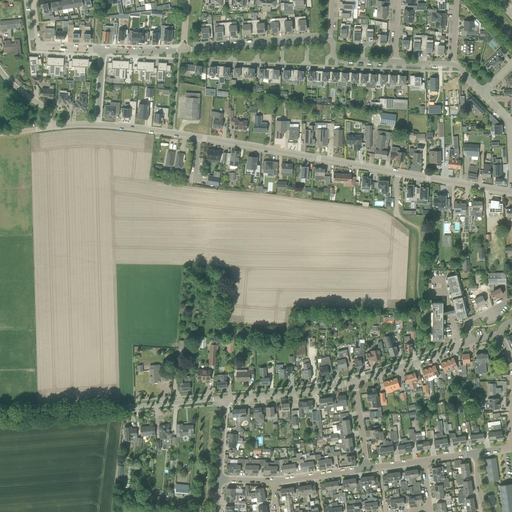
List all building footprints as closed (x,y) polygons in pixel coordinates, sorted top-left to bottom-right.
[(82,0),(83,6),(84,10),(84,9),(87,9),(92,8),(91,2),(92,2),(92,0),(82,0)] [(238,0),(238,6),(244,7),(244,8),(248,8),(248,7),(248,2),(245,1),(244,0),(238,0)] [(266,12),(266,0),(257,0),(257,5),(262,5),(261,12),(266,12)] [(266,0),(266,12),(270,11),(271,6),(275,6),(275,0),(266,0)] [(305,8),(305,1),(305,0),(304,0),(296,0),(292,0),(292,1),(293,1),(293,6),(292,6),(293,10),(294,10),(304,9),(305,8)] [(354,9),(354,0),(344,0),(345,4),(342,3),(342,8),(344,8),(354,9)] [(378,1),(377,17),(387,18),(387,6),(384,6),(385,1),(378,1)] [(131,13),(149,10),(149,9),(156,8),(155,2),(144,4),(144,6),(130,8),(131,13)] [(53,11),(52,5),(49,6),(48,3),(43,4),(43,7),(42,7),(42,11),(43,11),(44,11),(44,13),(45,13),(49,12),(50,15),(53,15),(53,11)] [(341,17),(346,18),(353,18),(354,9),(344,8),(344,13),(341,13),(341,17)] [(404,9),(403,22),(412,22),(413,9),(404,9)] [(436,17),(436,22),(436,27),(444,28),(445,14),(436,13),(436,14),(432,13),(432,17),(436,17)] [(299,30),(302,30),(306,30),(306,20),(301,20),(301,16),(294,17),(295,30),(299,29),(299,30)] [(287,17),(281,18),(282,31),(285,30),(285,31),(292,31),(292,21),(287,21),(287,17)] [(279,31),(282,31),(281,18),(275,18),(275,22),(270,23),(271,32),(279,32),(279,31)] [(20,19),(5,21),(0,21),(0,23),(1,30),(21,27),(20,19)] [(474,23),(474,21),(472,21),(470,19),(467,21),(464,21),(464,22),(463,24),(464,25),(464,30),(466,30),(466,34),(477,35),(477,28),(476,28),(477,26),(474,23)] [(79,30),(74,30),(74,24),(73,24),(73,20),(68,20),(68,24),(69,24),(68,37),(73,37),(73,39),(79,39),(79,37),(79,30)] [(254,33),(253,20),(247,21),(247,25),(243,25),(244,35),(251,34),(251,33),(254,33)] [(254,33),(257,33),(257,34),(265,33),(264,23),(260,24),(259,20),(253,20),(254,33)] [(79,25),(79,30),(79,37),(84,37),(84,39),(90,40),(91,28),(90,28),(90,29),(85,28),(85,25),(84,25),(84,22),(80,22),(80,25),(79,25)] [(223,35),(226,35),(227,35),(226,22),(219,23),(220,27),(215,27),(216,37),(224,36),(223,35)] [(227,35),(230,35),(230,36),(237,35),(237,25),(232,26),(232,22),(226,22),(227,35)] [(117,35),(118,23),(114,23),(113,31),(109,30),(110,26),(105,26),(105,31),(103,31),(103,36),(104,36),(104,41),(110,41),(110,40),(113,40),(113,35),(117,35)] [(209,36),(213,36),(212,23),(206,24),(206,28),(201,28),(202,38),(210,37),(209,36)] [(345,23),(341,23),(340,38),(346,38),(346,40),(350,40),(350,29),(344,29),(345,23)] [(363,38),(364,24),(360,24),(360,28),(354,28),(354,40),(360,41),(360,38),(363,38)] [(368,24),(364,24),(363,38),(366,39),(366,41),(372,41),(373,29),(367,28),(368,24)] [(172,32),(172,30),(165,29),(166,26),(162,26),(161,33),(165,34),(164,40),(171,41),(172,37),(173,37),(173,32),(172,32)] [(51,36),(54,37),(55,29),(49,28),(45,28),(45,32),(46,32),(46,38),(51,38),(51,36)] [(68,34),(68,28),(63,28),(63,32),(56,31),(56,39),(65,39),(65,34),(68,34)] [(128,30),(119,29),(118,39),(125,40),(125,35),(128,35),(128,30)] [(383,35),(377,34),(376,45),(380,46),(380,44),(386,44),(387,29),(383,29),(383,35)] [(138,42),(139,32),(133,32),(133,31),(129,31),(129,30),(129,38),(129,37),(132,38),(132,42),(136,42),(138,42)] [(152,41),(159,41),(159,31),(150,31),(150,35),(153,35),(152,41)] [(145,33),(139,32),(138,42),(140,42),(140,43),(144,43),(145,39),(148,39),(149,32),(145,32),(145,33)] [(406,35),(403,34),(402,49),(408,49),(408,51),(411,51),(412,40),(406,40),(406,35)] [(420,49),(423,49),(424,35),(420,35),(420,39),(414,39),(413,51),(420,52),(420,49)] [(427,35),(424,35),(423,49),(426,50),(426,52),(432,52),(433,40),(427,39),(427,35)] [(15,55),(21,55),(20,40),(14,40),(15,43),(11,44),(10,40),(3,41),(3,43),(3,45),(4,45),(4,50),(11,49),(11,50),(14,49),(15,55)] [(440,45),(435,45),(434,56),(438,56),(438,54),(444,54),(444,40),(440,40),(440,45)] [(463,41),(463,55),(472,55),(473,42),(463,41)] [(499,55),(490,63),(488,61),(484,65),(488,69),(491,65),(495,69),(503,62),(500,59),(502,57),(507,52),(502,47),(497,52),(499,55)] [(37,75),(36,65),(38,65),(42,65),(41,59),(38,59),(38,56),(37,56),(37,57),(29,56),(31,75),(37,75)] [(55,74),(56,58),(48,57),(47,57),(47,66),(50,66),(49,74),(51,74),(51,76),(54,76),(54,75),(55,75),(55,74)] [(60,76),(61,66),(63,66),(64,66),(64,58),(56,58),(55,74),(55,75),(55,77),(58,78),(58,76),(60,76)] [(80,75),(81,59),(72,58),(73,58),(72,58),(72,61),(69,61),(69,67),(72,67),(75,67),(74,76),(79,77),(80,77),(80,75)] [(92,67),(92,62),(91,62),(89,62),(89,59),(81,59),(80,75),(85,75),(86,67),(88,67),(88,68),(92,68),(92,67)] [(120,77),(121,61),(113,60),(112,60),(112,63),(109,62),(108,62),(108,69),(112,69),(115,69),(114,77),(120,77)] [(125,79),(126,69),(128,69),(132,70),(132,64),(132,63),(132,64),(129,63),(129,61),(121,61),(120,77),(120,79),(124,79),(125,79)] [(145,80),(146,62),(138,62),(138,61),(137,61),(137,66),(134,66),(134,70),(137,70),(140,70),(139,79),(145,80)] [(150,81),(151,72),(153,73),(157,73),(157,68),(156,68),(154,68),(154,62),(146,62),(145,80),(145,82),(148,82),(148,80),(150,81)] [(163,81),(163,71),(166,71),(171,72),(171,65),(170,65),(167,65),(167,62),(166,63),(158,63),(157,80),(163,81)] [(206,67),(201,67),(201,66),(196,66),(196,65),(186,64),(185,71),(191,73),(196,75),(196,74),(201,75),(201,73),(206,74),(206,67)] [(219,78),(220,66),(215,66),(215,67),(210,67),(209,75),(215,75),(215,76),(219,77),(219,78)] [(219,78),(219,83),(224,83),(225,78),(229,78),(229,76),(229,68),(224,67),(224,66),(220,66),(219,78)] [(244,79),(244,67),(240,67),(240,68),(234,68),(234,76),(239,77),(243,78),(243,79),(244,79)] [(249,67),(244,67),(244,79),(248,78),(248,77),(254,77),(254,69),(249,68),(249,67)] [(268,80),(269,68),(264,68),(264,69),(259,69),(259,77),(264,78),(268,80)] [(269,68),(268,80),(269,80),(273,79),(273,78),(278,78),(279,70),(273,70),(273,69),(269,68)] [(293,81),(294,70),(289,69),(289,70),(284,70),(283,79),(289,79),(293,81)] [(298,70),(294,70),(293,81),(298,80),(298,79),(303,80),(303,71),(298,71),(298,70)] [(317,82),(318,82),(318,71),(314,71),(314,72),(308,71),(308,80),(313,80),(313,81),(317,82)] [(323,71),(318,71),(318,82),(322,81),(328,81),(328,80),(327,80),(328,72),(323,72),(323,71)] [(332,80),(332,81),(336,81),(337,81),(337,80),(337,73),(332,73),(332,72),(328,71),(328,72),(327,80),(328,80),(332,80)] [(336,81),(336,87),(342,87),(342,82),(347,82),(347,81),(347,73),(342,73),(342,72),(337,72),(337,73),(337,80),(337,81),(336,81)] [(356,82),(357,81),(356,81),(357,74),(352,73),(352,72),(347,72),(347,73),(347,81),(351,81),(351,82),(356,82)] [(357,73),(357,74),(356,81),(357,81),(361,82),(366,83),(366,82),(366,74),(361,74),(361,73),(357,73)] [(366,82),(366,83),(366,88),(370,88),(370,83),(375,83),(376,83),(376,82),(376,75),(371,74),(371,73),(366,73),(366,74),(366,82)] [(375,83),(375,88),(381,88),(381,83),(385,84),(385,83),(386,75),(385,75),(381,75),(381,74),(376,74),(376,75),(376,82),(376,83),(375,83)] [(395,84),(395,83),(395,76),(390,75),(390,74),(385,74),(385,75),(386,75),(385,83),(389,83),(389,84),(395,84)] [(395,75),(395,76),(395,83),(399,84),(405,85),(405,76),(400,76),(400,75),(395,75)] [(421,82),(421,77),(415,77),(415,76),(410,76),(410,86),(416,86),(416,87),(420,87),(420,90),(424,90),(424,82),(421,82)] [(430,78),(430,80),(427,80),(427,90),(430,90),(430,92),(430,91),(438,91),(438,78),(437,78),(430,78)] [(54,89),(49,89),(47,89),(42,88),(41,96),(48,97),(48,98),(53,99),(54,89)] [(70,92),(65,92),(64,92),(64,93),(63,95),(60,94),(59,100),(58,100),(58,104),(62,105),(62,104),(66,104),(66,103),(70,104),(71,96),(70,96),(70,92)] [(80,94),(79,101),(77,101),(77,104),(73,103),(72,110),(76,110),(76,111),(85,112),(86,102),(87,95),(80,94)] [(480,113),(481,115),(486,110),(472,96),(468,101),(479,112),(478,112),(479,113),(480,113)] [(200,97),(186,97),(185,97),(184,119),(199,120),(199,115),(200,97)] [(384,98),(384,104),(384,108),(394,109),(395,103),(395,102),(395,99),(384,98)] [(122,108),(122,112),(123,112),(122,117),(123,117),(123,118),(127,118),(127,117),(131,117),(131,116),(135,116),(137,101),(130,101),(129,108),(122,108)] [(111,106),(106,105),(105,115),(116,116),(116,113),(119,113),(119,114),(120,102),(120,103),(111,102),(111,106)] [(139,119),(148,119),(149,106),(140,105),(139,119)] [(168,119),(168,108),(159,108),(159,113),(155,113),(154,122),(155,122),(155,123),(159,123),(159,122),(161,122),(161,121),(163,122),(163,118),(168,119)] [(215,116),(213,127),(213,128),(214,128),(216,128),(217,128),(221,128),(223,121),(222,120),(223,113),(219,113),(218,117),(215,116)] [(395,126),(396,114),(381,113),(380,124),(395,126)] [(260,131),(267,131),(267,123),(260,123),(260,120),(261,120),(261,116),(255,116),(255,123),(254,123),(254,132),(260,132),(260,131)] [(232,118),(231,125),(235,125),(235,129),(240,130),(240,129),(247,129),(247,121),(237,120),(237,118),(232,118)] [(491,123),(490,123),(490,131),(494,130),(494,134),(497,134),(502,134),(502,126),(502,125),(501,125),(495,119),(491,123)] [(285,133),(286,130),(286,121),(276,121),(275,138),(282,138),(283,132),(285,133)] [(290,121),(286,121),(286,130),(289,130),(289,140),(294,140),(294,139),(298,139),(299,127),(294,127),(294,124),(290,124),(290,121)] [(305,136),(305,143),(312,143),(312,144),(315,144),(315,139),(313,139),(313,131),(315,131),(315,126),(309,125),(309,130),(305,130),(305,123),(301,123),(301,136),(305,136)] [(315,123),(315,129),(317,129),(317,145),(328,145),(328,140),(331,140),(331,123),(327,123),(315,123)] [(342,130),(340,130),(334,130),(334,123),(331,123),(331,140),(333,140),(333,146),(342,146),(342,130)] [(379,131),(375,157),(386,159),(388,144),(390,132),(379,131)] [(346,144),(354,144),(354,150),(360,150),(360,144),(361,144),(361,136),(346,135),(346,144)] [(413,156),(413,161),(419,162),(419,161),(420,158),(421,153),(421,150),(423,150),(423,146),(417,145),(417,149),(410,148),(409,155),(413,156)] [(404,157),(405,152),(401,152),(398,148),(392,147),(391,153),(390,158),(396,159),(396,161),(403,162),(404,157)] [(207,161),(215,162),(219,163),(220,151),(208,149),(208,154),(207,154),(206,157),(207,157),(207,161)] [(230,161),(230,165),(238,166),(240,151),(232,150),(231,153),(223,152),(222,162),(226,162),(226,161),(230,161)] [(172,167),(174,152),(168,151),(166,166),(172,167)] [(440,163),(440,151),(430,151),(430,156),(433,156),(433,163),(440,163)] [(181,168),(184,154),(177,153),(175,167),(181,168)] [(248,156),(247,164),(246,168),(251,169),(251,173),(255,173),(255,177),(255,176),(259,177),(260,177),(260,166),(256,166),(256,165),(257,157),(248,156)] [(492,157),(493,177),(495,177),(495,184),(501,184),(502,177),(501,164),(496,164),(495,157),(492,157)] [(273,174),(277,175),(278,163),(274,162),(274,161),(275,161),(270,161),(268,161),(263,160),(263,161),(263,169),(268,169),(268,173),(273,173),(273,174)] [(292,173),(293,164),(282,163),(281,172),(292,173)] [(482,170),(482,178),(486,178),(486,177),(490,177),(490,164),(484,164),(484,167),(485,167),(484,170),(482,170)] [(469,165),(467,179),(476,180),(478,167),(469,165)] [(301,166),(301,177),(308,178),(307,179),(311,179),(311,171),(308,171),(308,166),(301,166)] [(315,175),(314,181),(319,181),(320,179),(324,179),(324,180),(326,182),(325,185),(330,185),(330,176),(324,176),(324,175),(325,175),(325,168),(315,167),(315,175)] [(351,183),(351,182),(352,174),(334,173),(333,182),(351,183)] [(207,184),(219,186),(220,177),(209,175),(207,184)] [(362,182),(361,186),(368,186),(368,189),(371,189),(371,190),(374,190),(375,182),(370,182),(370,179),(367,179),(367,177),(363,177),(362,182)] [(389,195),(391,195),(391,187),(387,186),(387,181),(383,181),(383,180),(379,180),(379,181),(378,181),(378,188),(382,188),(382,193),(385,193),(385,196),(389,196),(389,195)] [(416,201),(416,193),(413,193),(413,185),(407,185),(407,192),(405,192),(405,197),(410,197),(410,201),(416,201)] [(416,193),(416,201),(416,204),(428,204),(428,199),(427,199),(428,188),(420,188),(420,193),(416,193)] [(445,206),(450,206),(450,197),(445,197),(445,192),(438,192),(438,196),(434,196),(434,197),(433,197),(433,203),(434,203),(438,203),(438,204),(445,204),(445,206)] [(498,208),(499,201),(491,200),(490,207),(490,212),(497,213),(498,208)] [(454,213),(457,213),(457,217),(469,216),(468,206),(465,206),(465,203),(458,203),(458,201),(454,201),(454,213)] [(468,206),(469,216),(469,221),(469,223),(472,223),(472,216),(475,216),(475,214),(482,214),(482,201),(472,201),(472,206),(468,206)] [(467,317),(457,274),(446,277),(457,319),(467,317)] [(500,288),(490,293),(491,298),(495,296),(496,298),(503,294),(500,288)] [(477,298),(474,299),(478,306),(485,302),(482,295),(480,296),(478,291),(474,293),(477,298)] [(433,302),(432,341),(443,341),(443,302),(433,302)] [(391,356),(398,354),(392,334),(384,337),(387,348),(388,348),(391,356)] [(411,339),(410,339),(409,336),(404,336),(404,340),(405,344),(405,352),(412,351),(411,339)] [(189,341),(179,340),(179,349),(188,350),(189,341)] [(306,357),(306,348),(297,348),(297,357),(306,357)] [(375,360),(381,358),(379,354),(380,354),(380,351),(379,349),(371,351),(371,352),(367,353),(368,360),(375,359),(375,360)] [(348,369),(347,366),(345,359),(349,358),(347,352),(338,354),(339,360),(337,360),(338,366),(335,366),(336,372),(348,369)] [(355,367),(362,366),(361,358),(364,358),(364,353),(360,354),(360,355),(357,355),(357,359),(354,359),(355,367)] [(475,373),(486,372),(486,362),(488,362),(487,353),(476,353),(477,360),(476,360),(475,359),(474,359),(474,370),(475,373)] [(461,365),(461,372),(462,374),(467,374),(466,365),(466,363),(470,362),(469,354),(462,354),(463,365),(461,365)] [(329,373),(328,368),(332,367),(329,356),(325,357),(326,361),(321,363),(320,368),(319,368),(321,375),(323,375),(327,374),(329,373)] [(451,371),(455,369),(458,368),(454,358),(447,360),(451,371)] [(308,359),(303,360),(304,370),(302,370),(303,378),(305,378),(312,377),(311,369),(310,369),(309,363),(308,359)] [(448,372),(451,371),(447,360),(441,363),(445,374),(448,373),(448,372)] [(151,368),(152,382),(151,382),(151,383),(158,382),(158,378),(161,378),(160,365),(153,365),(153,368),(151,368)] [(435,365),(428,368),(431,376),(435,374),(436,377),(439,376),(435,365)] [(288,373),(293,373),(292,366),(287,367),(287,368),(279,369),(280,378),(288,377),(288,373)] [(260,367),(260,372),(260,377),(260,385),(270,384),(269,376),(267,376),(266,367),(260,367)] [(431,376),(428,368),(422,370),(426,381),(428,380),(428,381),(433,380),(431,376)] [(197,375),(198,376),(197,379),(210,380),(211,370),(198,369),(198,373),(197,373),(197,375)] [(254,377),(254,370),(247,370),(247,373),(237,373),(237,380),(244,380),(250,380),(250,377),(254,377)] [(417,387),(416,385),(418,384),(418,383),(422,382),(419,376),(416,377),(415,372),(409,374),(414,388),(417,387)] [(217,389),(227,388),(227,380),(226,374),(221,374),(221,380),(217,381),(217,389)] [(410,386),(411,389),(412,393),(414,392),(414,388),(409,374),(404,376),(407,387),(410,386)] [(183,383),(183,379),(183,378),(177,379),(177,387),(182,387),(182,390),(183,390),(183,391),(184,391),(186,391),(187,391),(187,390),(190,389),(190,383),(183,383)] [(392,388),(393,391),(397,389),(400,388),(397,378),(390,380),(392,388)] [(393,392),(393,391),(392,388),(390,380),(383,382),(387,393),(393,392)] [(375,388),(373,388),(372,388),(372,389),(367,389),(367,398),(372,398),(373,407),(378,407),(378,411),(375,411),(375,418),(382,417),(381,406),(380,396),(377,396),(377,388),(375,389),(375,388)] [(338,403),(336,403),(337,407),(343,406),(343,407),(347,406),(346,402),(345,395),(337,396),(338,403)] [(332,397),(326,398),(327,411),(330,411),(330,408),(337,407),(336,403),(335,399),(333,400),(332,397)] [(320,409),(324,409),(325,412),(327,411),(326,398),(319,399),(320,406),(319,406),(320,409)] [(488,402),(490,402),(490,409),(499,408),(499,405),(500,405),(500,401),(499,401),(499,398),(488,399),(488,402)] [(312,401),(298,402),(299,408),(300,416),(301,416),(304,416),(304,409),(313,408),(312,401)] [(289,403),(281,404),(282,411),(282,417),(285,416),(285,420),(290,420),(290,416),(290,410),(289,403)] [(256,415),(256,422),(264,421),(263,414),(262,414),(261,407),(257,408),(257,407),(256,406),(255,407),(254,407),(254,408),(253,408),(254,415),(256,415)] [(273,406),(266,407),(267,416),(271,416),(271,419),(278,419),(277,413),(274,413),(273,406)] [(237,423),(239,422),(240,422),(239,409),(232,410),(233,412),(229,413),(230,417),(233,417),(237,416),(237,423)] [(336,427),(350,426),(349,419),(342,420),(342,423),(339,423),(339,424),(336,425),(336,427)] [(496,439),(494,425),(491,426),(491,427),(488,428),(487,423),(484,424),(485,431),(488,431),(488,433),(489,439),(496,439)] [(170,430),(169,424),(164,424),(165,425),(159,425),(160,435),(161,439),(166,439),(166,434),(169,434),(169,430),(170,430)] [(183,432),(189,431),(189,435),(193,435),(193,431),(193,425),(182,426),(182,424),(176,424),(177,432),(183,432)] [(502,438),(500,424),(494,425),(496,439),(502,438)] [(384,438),(383,433),(383,431),(379,431),(378,425),(373,426),(374,429),(370,430),(371,436),(375,436),(376,439),(384,438)] [(132,436),(137,436),(137,429),(132,429),(131,427),(124,427),(125,431),(124,431),(124,434),(125,434),(125,437),(132,437),(132,436)] [(155,435),(154,427),(147,427),(141,427),(142,436),(155,435)] [(476,428),(477,441),(484,440),(483,433),(479,434),(478,428),(476,428)] [(243,441),(243,438),(240,438),(240,434),(243,435),(243,431),(240,431),(233,430),(233,433),(230,433),(229,440),(243,441)] [(449,433),(449,437),(450,441),(452,441),(453,445),(459,444),(458,430),(455,431),(455,432),(449,433)] [(460,430),(458,430),(459,444),(466,443),(465,436),(461,436),(460,430)] [(444,436),(443,436),(442,433),(439,433),(441,446),(448,445),(447,438),(444,439),(444,436)] [(424,435),(422,435),(423,449),(430,448),(429,441),(425,442),(424,435)] [(339,446),(352,444),(351,437),(341,438),(342,442),(339,443),(339,446)] [(403,438),(405,451),(412,450),(411,444),(407,444),(406,438),(403,438)] [(377,453),(380,453),(381,455),(387,454),(385,441),(385,439),(382,439),(383,444),(382,444),(380,446),(380,447),(376,447),(377,453)] [(250,441),(243,441),(229,440),(228,449),(234,450),(237,450),(237,447),(236,447),(236,443),(246,444),(246,445),(249,445),(250,442),(250,441)] [(387,454),(394,453),(392,442),(389,442),(388,440),(385,441),(387,454)] [(328,459),(325,459),(326,466),(332,465),(332,460),(334,459),(334,456),(333,452),(330,452),(328,453),(328,459)] [(296,453),(297,457),(298,463),(300,463),(301,470),(308,469),(306,458),(303,458),(302,453),(296,453)] [(320,454),(315,455),(316,461),(318,460),(319,467),(326,466),(325,459),(324,456),(321,457),(320,454)] [(308,469),(314,468),(313,461),(316,461),(315,455),(309,455),(310,457),(306,458),(308,469)] [(344,459),(344,460),(341,461),(342,464),(348,463),(355,462),(354,455),(347,456),(346,456),(344,459)] [(292,464),(289,464),(290,471),(296,470),(295,464),(298,463),(297,457),(291,458),(292,464)] [(486,459),(487,466),(497,465),(496,457),(489,459),(486,459)] [(234,460),(234,465),(233,472),(240,472),(241,465),(243,465),(243,459),(237,459),(237,460),(234,460)] [(249,459),(243,459),(243,465),(245,465),(245,472),(252,472),(252,461),(249,461),(249,459)] [(252,459),(252,461),(252,472),(259,472),(259,466),(261,466),(261,459),(252,459)] [(270,473),(270,462),(267,462),(267,460),(261,459),(261,466),(264,466),(264,473),(270,473)] [(283,472),(290,471),(289,464),(288,461),(285,461),(284,459),(279,460),(280,466),(282,466),(283,472)] [(274,462),(270,462),(270,473),(277,473),(277,466),(280,466),(279,460),(277,460),(274,460),(274,462)] [(458,471),(461,470),(469,469),(468,463),(462,464),(461,460),(454,461),(455,468),(458,467),(458,471)] [(451,472),(451,470),(450,465),(446,466),(447,468),(443,468),(443,466),(440,467),(432,468),(433,474),(440,473),(444,472),(451,472)] [(498,473),(497,465),(487,466),(488,474),(498,473)] [(413,482),(413,486),(420,486),(419,482),(416,483),(416,482),(415,477),(418,476),(417,469),(411,470),(413,482)] [(469,469),(461,470),(462,473),(456,474),(457,477),(456,477),(456,480),(463,479),(462,476),(470,475),(469,469)] [(413,482),(411,470),(405,471),(406,478),(409,477),(410,482),(413,482)] [(446,476),(445,476),(444,472),(440,473),(433,474),(434,480),(441,479),(441,482),(448,481),(448,478),(447,478),(446,476)] [(388,483),(392,483),(392,485),(395,484),(393,473),(387,474),(387,476),(384,476),(384,483),(388,482),(388,483)] [(499,480),(498,473),(488,474),(489,481),(499,480)] [(367,477),(369,488),(372,488),(371,485),(378,484),(377,477),(374,478),(373,476),(367,477)] [(358,480),(360,490),(362,490),(362,486),(365,486),(366,489),(369,488),(367,477),(360,477),(361,480),(358,480)] [(351,491),(353,491),(354,490),(353,488),(356,488),(356,491),(360,490),(358,480),(356,480),(356,478),(349,479),(351,491)] [(351,491),(349,479),(343,480),(344,487),(347,486),(348,491),(351,491)] [(463,485),(464,488),(472,487),(471,480),(463,481),(463,479),(456,480),(456,483),(458,483),(458,485),(463,485)] [(435,492),(443,491),(442,488),(448,487),(448,484),(449,484),(448,481),(441,482),(442,484),(434,485),(435,492)] [(327,492),(330,491),(330,494),(331,498),(334,498),(333,493),(331,482),(325,483),(325,484),(321,484),(323,494),(327,493),(327,492)] [(175,492),(188,494),(188,485),(176,484),(175,492)] [(511,511),(511,499),(510,484),(506,484),(500,485),(500,488),(501,488),(501,492),(500,492),(501,495),(502,495),(502,498),(501,498),(502,502),(503,501),(503,505),(502,505),(503,508),(504,508),(504,511),(503,511),(511,511)] [(304,498),(306,497),(305,485),(298,486),(299,488),(296,489),(297,496),(303,495),(304,498)] [(305,485),(306,497),(307,502),(310,501),(310,497),(309,494),(312,494),(312,495),(316,495),(315,485),(311,486),(311,485),(305,485)] [(405,491),(411,490),(411,491),(412,497),(408,497),(409,504),(416,503),(413,486),(410,487),(408,487),(404,488),(405,491)] [(420,486),(413,486),(416,503),(422,502),(420,486)] [(294,487),(287,488),(289,500),(292,499),(292,498),(295,497),(295,496),(297,496),(296,489),(294,489),(294,487)] [(458,495),(458,498),(465,497),(465,494),(472,493),(472,487),(464,488),(460,488),(461,491),(459,492),(459,494),(458,495)] [(245,490),(245,495),(245,497),(251,496),(264,494),(263,488),(256,489),(256,492),(249,493),(248,490),(245,490)] [(289,504),(289,500),(287,488),(281,489),(281,496),(285,495),(286,500),(284,500),(285,505),(289,504)] [(395,489),(396,493),(398,505),(404,504),(403,498),(400,498),(399,493),(398,488),(395,489)] [(436,498),(444,497),(444,499),(451,498),(451,495),(449,496),(449,493),(443,494),(443,491),(435,492),(436,498)] [(393,494),(393,496),(390,496),(390,497),(387,498),(388,505),(391,504),(391,506),(398,505),(396,493),(393,494)] [(264,494),(251,496),(252,498),(257,498),(258,501),(256,501),(257,504),(263,503),(263,501),(265,500),(264,494)] [(490,507),(497,506),(495,495),(489,495),(490,507)] [(367,498),(367,500),(364,500),(364,501),(361,501),(362,508),(365,508),(365,510),(372,509),(370,497),(367,498)] [(381,506),(380,501),(380,499),(377,499),(377,498),(373,497),(370,497),(372,509),(378,508),(378,506),(381,506)] [(465,499),(465,497),(458,498),(458,500),(460,500),(460,503),(466,502),(466,505),(474,504),(473,498),(465,499)] [(451,498),(444,499),(444,502),(437,503),(438,509),(445,508),(445,505),(450,504),(450,502),(452,501),(451,498)] [(355,499),(352,500),(354,511),(360,511),(360,509),(362,508),(361,501),(359,502),(359,504),(356,504),(355,499)] [(307,502),(308,506),(308,511),(318,511),(318,506),(314,506),(314,508),(311,508),(311,506),(310,501),(307,502)] [(331,503),(328,505),(328,506),(325,507),(325,511),(335,511),(334,502),(331,503)] [(263,505),(263,503),(257,504),(252,505),(253,511),(254,510),(253,511),(262,511),(267,511),(266,505),(263,505)]
